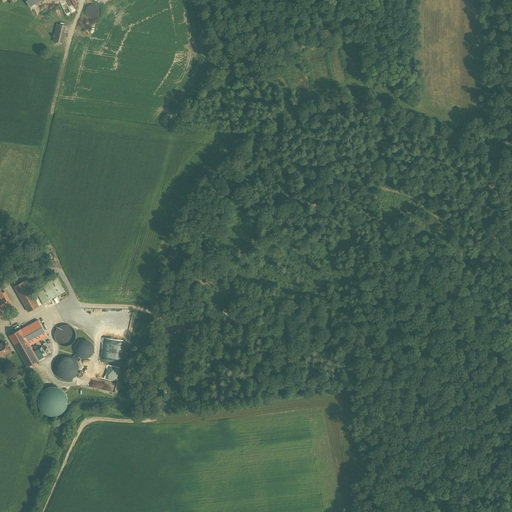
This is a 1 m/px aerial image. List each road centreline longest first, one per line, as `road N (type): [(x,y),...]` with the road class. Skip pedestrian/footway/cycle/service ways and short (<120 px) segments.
road 1 (track): [(44,511),(84,422),(165,415),(161,318),(189,281),(395,170),(491,149)]
road 2 (track): [(77,306),(136,308),(173,322),(223,321),(511,386)]
road 3 (track): [(5,285),(83,0)]
road 4 (track): [(406,362),(451,511)]
